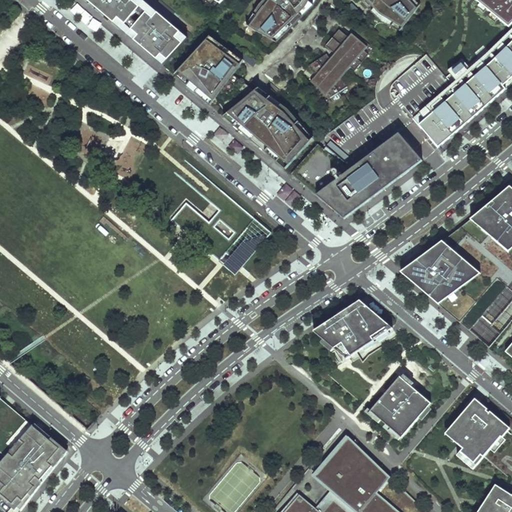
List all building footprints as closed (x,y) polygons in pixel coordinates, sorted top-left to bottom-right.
[(145,2),(142,0),(86,0),(121,30),(145,2)] [(269,0),(249,27),(272,40),(303,8),(308,0),(269,0)] [(365,0),(382,16),(403,28),(418,9),(409,0),(365,0)] [(414,118),(438,147),(506,90),(511,84),(511,0),(475,0),(511,29),(511,30),(469,70),(462,61),(448,71),(457,82),(414,118)] [(151,8),(145,2),(121,30),(128,35),(151,8)] [(449,20),(459,11),(455,6),(445,15),(449,20)] [(188,39),(151,8),(128,35),(163,66),(188,39)] [(340,30),(326,46),(335,54),(330,59),(327,54),(309,66),(316,76),(311,82),(326,96),(327,94),(330,98),(348,87),(342,77),(351,67),(355,71),(369,55),(364,50),(367,47),(352,34),(349,38),(340,30)] [(210,43),(178,78),(280,164),(306,136),(285,113),(234,75),(241,65),(210,43)] [(318,145),(291,174),(345,219),(422,161),(400,133),(355,161),(346,166),(318,145)] [(330,141),(326,146),(345,162),(349,157),(330,141)] [(236,276),(272,233),(214,184),(202,197),(219,211),(210,222),(187,203),(172,221),(212,255),(236,276)] [(288,184),(277,195),(291,208),(302,197),(288,184)] [(414,262),(406,268),(474,326),(484,313),(474,305),(511,261),(511,187),(510,186),(453,233),(414,262)] [(301,218),(313,207),(304,197),(292,208),(301,218)] [(324,213),(318,219),(327,228),(333,222),(324,213)] [(511,280),(511,261),(474,305),(484,313),(511,280)] [(406,268),(401,272),(470,330),(474,326),(406,268)] [(224,300),(235,293),(226,280),(215,286),(224,300)] [(360,301),(314,332),(334,349),(340,345),(349,358),(392,328),(360,301)] [(340,345),(334,349),(346,359),(349,358),(340,345)] [(401,376),(372,411),(403,437),(432,402),(417,390),(414,394),(407,388),(410,384),(401,376)] [(417,390),(410,384),(407,388),(414,394),(417,390)] [(22,511),(38,489),(35,487),(47,474),(49,476),(67,454),(7,403),(0,397),(0,451),(7,458),(0,465),(0,492),(14,504),(22,511)] [(489,409),(477,399),(448,434),(462,445),(465,448),(459,457),(475,470),(492,450),(495,453),(506,440),(503,438),(510,430),(511,428),(492,412),(491,413),(488,411),(489,409)] [(427,511),(349,436),(349,437),(315,476),(331,490),(316,508),(299,493),(282,511),(427,511)] [(35,487),(38,489),(41,486),(49,476),(47,474),(35,487)] [(511,511),(511,494),(497,485),(485,504),(479,511),(511,511)]
